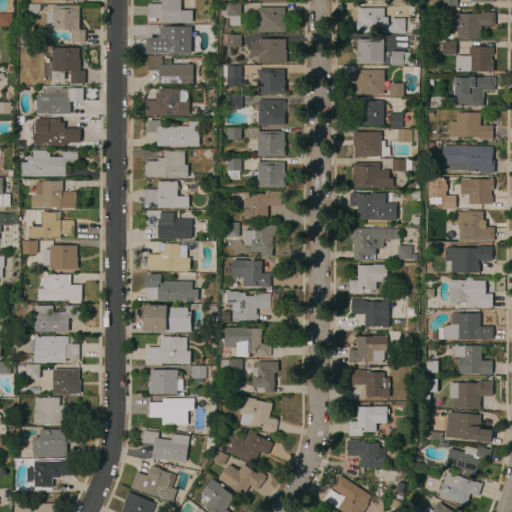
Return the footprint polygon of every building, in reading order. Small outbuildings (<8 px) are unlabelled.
[(147,4),(161,4),(161,0),(180,0),(180,10),(192,10),(192,23),(161,22),(161,18),(156,18),(156,21),(148,21),(147,4)] [(240,4),(240,16),(239,16),(239,25),(229,25),(229,16),(227,16),(226,16),(221,16),(221,4),(240,4)] [(27,16),(27,5),(40,5),(40,11),(34,16),(27,16)] [(78,30),(84,30),(84,42),(70,42),(70,30),(47,30),(47,23),(48,23),(48,12),(50,12),(50,10),(52,10),(52,6),(78,6),(78,17),(78,30)] [(257,8),(284,7),(284,18),(285,18),(285,32),(258,32),(257,8)] [(383,8),(383,17),(387,17),(387,24),(390,24),(390,18),(404,18),(404,33),(357,33),(357,8),(383,8)] [(457,39),(457,27),(448,27),(448,13),(459,13),(459,14),(484,14),(484,12),(494,13),(494,26),(481,26),(481,39),(457,39)] [(0,14),(10,14),(10,27),(0,27),(0,14)] [(192,27),(192,42),(190,42),(190,49),(192,49),(192,53),(190,53),(157,53),(157,54),(154,54),(147,54),(147,26),(192,27)] [(226,47),(226,35),(240,35),(240,47),(226,47)] [(250,42),(258,43),(258,39),(284,39),(284,51),(286,51),(285,63),(258,63),(258,57),(250,57),(250,44),(250,42)] [(383,39),(383,64),(356,64),(356,50),(357,50),(357,39),(383,39)] [(456,55),(442,55),(442,43),(456,43),(456,55)] [(493,47),(493,55),(491,55),(491,62),(493,62),(493,73),(488,72),(456,71),(456,56),(469,57),(469,47),(493,47)] [(52,48),(79,48),(78,59),(80,59),(80,70),(84,70),(84,84),(70,84),(70,71),(64,71),(64,81),(51,81),(52,48)] [(391,51),(402,52),(409,52),(408,64),(403,64),(403,65),(391,65),(391,51)] [(192,84),(159,84),(159,70),(147,70),(147,57),(161,57),(161,64),(192,64),(192,70),(192,84)] [(240,78),(239,78),(239,86),(227,86),(227,77),(220,77),(220,66),(241,66),(240,78)] [(283,69),(283,80),(285,80),(285,94),(257,94),(258,69),(283,69)] [(383,95),(356,95),(355,81),(357,81),(357,70),(383,70),(383,95)] [(449,106),(449,93),(454,93),(454,86),(455,86),(455,78),(469,78),(469,77),(494,78),(494,91),(483,91),(482,106),(449,106)] [(389,84),(402,83),(402,97),(389,97),(389,84)] [(67,88),(67,89),(84,89),(84,114),(36,114),(36,95),(42,95),(42,89),(67,88)] [(188,116),(145,115),(145,100),(155,101),(155,93),(158,93),(158,89),(178,89),(178,102),(179,90),(188,90),(187,103),(189,103),(188,116)] [(226,97),(241,97),(241,110),(226,110),(226,108),(226,97)] [(284,100),(284,125),(257,125),(257,124),(249,124),(249,123),(248,119),(248,116),(249,114),(250,112),(250,110),(257,110),(257,100),(284,100)] [(355,125),(355,101),(383,101),(383,125),(359,125),(355,125)] [(0,114),(0,102),(9,103),(9,114),(0,114)] [(479,113),(479,126),(492,126),(492,139),(478,139),(478,137),(456,137),(448,137),(449,122),(455,122),(456,112),(479,113)] [(390,114),(402,114),(402,115),(409,116),(409,127),(402,127),(402,129),(390,128),(390,114)] [(156,146),(156,132),(145,132),(145,120),(146,120),(146,118),(150,118),(150,120),(159,120),(159,126),(188,126),(188,121),(199,121),(199,146),(156,146)] [(66,119),(66,124),(80,124),(80,142),(65,142),(65,145),(30,145),(30,134),(34,134),(34,119),(66,119)] [(240,140),(226,139),(227,128),(240,128),(240,140)] [(397,129),(410,129),(410,142),(397,142),(397,129)] [(283,131),(283,143),(285,143),(284,157),(256,156),(257,131),(283,131)] [(381,141),(384,141),(384,147),(389,147),(389,156),(381,156),(381,157),(354,157),(354,146),(353,146),(353,132),(380,132),(381,141)] [(491,146),(491,148),(492,148),(492,154),(491,154),(491,160),(493,160),(493,174),(479,173),(479,172),(467,172),(467,170),(442,170),(442,146),(491,146)] [(21,176),(21,162),(27,163),(27,157),(32,157),(32,150),(49,151),(49,157),(62,157),(62,151),(77,151),(77,163),(65,163),(65,177),(21,176)] [(157,151),(184,151),(184,165),(188,165),(187,178),(144,177),(144,161),(157,161),(157,151)] [(227,179),(227,171),(226,171),(226,159),(240,159),(240,171),(238,171),(238,179),(227,179)] [(410,160),(410,172),(391,172),(391,160),(410,160)] [(283,162),(283,173),(285,173),(285,188),(256,187),(256,175),(255,175),(255,172),(256,172),(256,162),(283,162)] [(379,163),(379,170),(388,170),(388,179),(393,179),(393,188),(353,188),(353,163),(379,163)] [(1,194),(9,194),(9,207),(0,206),(0,177),(1,178),(1,184),(1,194)] [(468,204),(468,195),(460,195),(460,179),(470,179),(488,179),(492,179),(492,190),(490,190),(490,196),(492,196),(492,204),(468,204)] [(34,195),(34,182),(42,182),(42,181),(61,181),(61,191),(75,191),(75,210),(59,210),(59,208),(31,208),(31,195),(34,195)] [(144,208),(144,189),(157,189),(157,181),(177,181),(177,186),(179,186),(179,190),(177,190),(177,197),(188,197),(188,208),(144,208)] [(243,215),(242,215),(242,213),(243,213),(243,210),(243,200),(248,200),(248,194),(265,194),(265,193),(268,193),(268,191),(280,192),(280,206),(266,206),(266,219),(249,218),(249,219),(243,219),(243,215)] [(411,191),(418,191),(419,199),(415,199),(411,197),(411,191)] [(395,220),(373,220),(357,219),(357,206),(349,206),(349,193),(358,193),(358,194),(370,194),(385,194),(385,203),(396,204),(395,220)] [(455,208),(442,209),(441,196),(455,196),(455,208)] [(157,239),(157,225),(145,225),(145,211),(160,211),(160,213),(173,213),(173,219),(191,219),(191,239),(157,239)] [(482,227),(493,227),(493,241),(458,241),(459,224),(456,224),(456,212),(464,212),(464,211),(482,211),(482,227)] [(40,212),(60,212),(60,220),(73,220),(73,235),(59,234),(59,239),(29,238),(29,227),(40,227),(40,225),(40,212)] [(0,214),(10,214),(10,217),(12,217),(13,226),(0,225),(0,214)] [(238,237),(226,237),(226,236),(224,236),(224,224),(238,224),(238,237)] [(275,225),(275,235),(271,235),(271,249),(271,257),(261,257),(261,251),(250,252),(250,245),(243,245),(243,231),(251,231),(251,228),(253,228),(253,225),(275,225)] [(353,239),(349,239),(349,227),(357,227),(357,228),(392,229),(392,240),(381,240),(381,248),(375,248),(375,255),(363,255),(363,261),(353,261),(353,239)] [(36,254),(22,254),(22,242),(36,242),(36,254)] [(159,243),(178,244),(187,244),(187,254),(189,258),(189,271),(146,270),(146,254),(159,254),(159,243)] [(437,243),(437,251),(424,251),(424,243),(437,243)] [(473,248),(473,247),(478,247),(478,244),(490,244),(490,246),(491,246),(491,261),(480,261),(479,273),(453,273),(453,261),(444,261),(444,248),(473,248)] [(76,246),(75,257),(77,257),(77,270),(49,269),(49,265),(42,265),(43,250),(49,250),(49,245),(76,246)] [(410,259),(397,259),(397,246),(410,246),(410,259)] [(261,273),(269,273),(269,287),(261,287),(261,286),(242,286),(242,277),(231,277),(232,260),(245,260),(245,261),(261,261),(261,273)] [(386,282),(375,282),(375,290),(368,290),(368,292),(362,292),(362,294),(348,294),(348,280),(357,280),(357,272),(356,272),(356,265),(372,265),(386,265),(386,282)] [(37,288),(42,289),(42,279),(41,279),(39,279),(38,277),(39,275),(40,274),(42,275),(42,273),(50,273),(50,275),(69,274),(69,285),(81,285),(81,301),(80,301),(80,303),(65,303),(65,301),(37,301),(37,288)] [(157,300),(157,298),(145,298),(145,274),(160,275),(160,281),(191,282),(191,290),(197,290),(197,301),(157,300)] [(484,281),(484,294),(492,294),(492,307),(463,307),(463,304),(451,304),(451,298),(448,298),(448,280),(484,281)] [(0,288),(8,289),(8,300),(0,300),(0,288)] [(239,292),(239,293),(245,293),(245,296),(253,296),(253,294),(257,294),(257,293),(269,293),(269,308),(256,309),(256,321),(232,322),(232,303),(226,303),(226,302),(224,302),(224,293),(226,293),(226,292),(239,292)] [(363,299),(363,301),(365,301),(365,302),(382,303),(382,308),(387,308),(387,328),(381,328),(381,327),(364,327),(364,314),(350,314),(350,299),(363,299)] [(34,332),(34,306),(52,306),(52,312),(64,312),(64,305),(80,306),(80,318),(68,318),(67,332),(34,332)] [(144,305),(166,306),(166,308),(187,308),(187,312),(190,312),(190,332),(143,331),(144,305)] [(449,313),(479,314),(479,327),(492,327),(492,340),(442,339),(442,326),(449,326),(449,313)] [(440,340),(431,340),(431,332),(439,332),(439,326),(440,326),(440,340)] [(255,357),(255,354),(248,353),(248,357),(236,356),(236,352),(234,352),(234,348),(225,347),(225,335),(218,335),(219,329),(224,329),(225,327),(260,328),(260,336),(260,343),(268,344),(268,357),(255,357)] [(64,336),(64,337),(71,337),(71,344),(78,344),(78,359),(65,359),(65,362),(34,362),(34,336),(64,336)] [(385,353),(383,353),(383,360),(381,360),(381,363),(370,363),(370,362),(348,362),(348,349),(353,349),(353,350),(356,350),(356,337),(372,337),(372,336),(385,336),(385,349),(385,353)] [(146,363),(146,347),(159,347),(159,343),(160,343),(160,338),(165,338),(165,337),(178,337),(178,338),(185,338),(185,351),(189,351),(189,364),(146,363)] [(480,361),(491,361),(491,374),(478,374),(478,373),(464,373),(464,374),(458,374),(458,358),(454,358),(454,346),(463,346),(480,346),(480,361)] [(25,365),(16,365),(16,354),(31,354),(31,365),(39,365),(39,366),(25,366),(25,365)] [(241,373),(228,373),(220,373),(220,360),(242,361),(241,373)] [(437,361),(437,373),(426,373),(426,361),(437,361)] [(277,362),(277,372),(273,372),(273,382),(274,382),(274,386),(273,386),(273,394),(264,393),(264,388),(252,388),(252,385),(251,384),(251,381),(252,381),(252,368),(256,368),(256,362),(277,362)] [(0,374),(0,363),(9,363),(9,374),(0,374)] [(39,366),(39,379),(24,379),(25,366),(39,366)] [(205,378),(201,378),(201,383),(194,383),(194,378),(191,378),(190,366),(205,366),(205,378)] [(78,369),(78,380),(79,380),(79,394),(52,394),(52,369),(78,369)] [(176,370),(176,380),(182,380),(181,391),(176,391),(176,394),(148,394),(148,382),(149,382),(150,370),(176,370)] [(365,384),(348,384),(348,370),(364,370),(364,371),(367,371),(367,372),(383,372),(383,378),(388,378),(388,398),(382,398),(382,397),(365,397),(365,384)] [(436,392),(427,392),(427,379),(437,379),(436,392)] [(451,408),(451,399),(448,399),(448,383),(477,383),(477,382),(491,382),(491,396),(480,396),(480,408),(451,408)] [(33,407),(34,407),(34,398),(63,397),(63,405),(77,405),(77,424),(62,424),(62,426),(58,426),(58,424),(49,424),(49,426),(43,426),(43,425),(33,425),(33,407)] [(274,433),(259,430),(259,427),(249,425),(249,426),(239,424),(241,414),(239,414),(242,397),(255,399),(255,400),(271,403),(268,418),(276,420),(274,433)] [(193,399),(193,410),(187,410),(187,425),(162,425),(162,418),(149,417),(149,403),(152,403),(152,400),(156,400),(156,403),(162,403),(162,399),(193,399)] [(373,407),(373,406),(386,407),(386,409),(388,409),(388,415),(386,415),(386,423),(375,423),(375,432),(364,432),(364,436),(348,435),(348,422),(357,422),(357,407),(373,407)] [(447,412),(480,415),(479,427),(480,427),(479,429),(491,430),(490,442),(489,443),(476,441),(445,437),(447,412)] [(32,456),(33,437),(39,437),(39,429),(65,430),(65,433),(78,433),(78,443),(66,443),(66,457),(32,456)] [(151,458),(153,444),(142,443),(143,431),(158,433),(157,438),(170,440),(171,434),(188,436),(185,462),(151,458)] [(428,431),(441,433),(441,440),(427,439),(428,431)] [(272,443),(266,455),(259,452),(253,464),(225,451),(233,436),(236,437),(236,436),(240,438),(239,439),(244,441),(248,432),(272,443)] [(346,440),(359,440),(359,441),(362,441),(362,443),(378,443),(378,448),(384,448),(384,458),(383,458),(384,468),(361,469),(360,455),(359,455),(347,456),(346,440)] [(477,449),(477,446),(491,450),(487,462),(485,461),(477,468),(475,473),(445,465),(449,449),(464,452),(465,446),(477,449)] [(227,456),(222,466),(213,461),(218,451),(227,456)] [(34,488),(34,480),(25,484),(26,467),(33,470),(33,461),(72,461),(72,476),(60,476),(60,478),(52,478),(52,488),(34,488)] [(228,465),(230,466),(231,466),(234,468),(233,469),(237,472),(243,464),(255,474),(257,471),(265,476),(263,479),(264,479),(256,490),(250,485),(242,495),(229,486),(229,487),(218,479),(228,465)] [(170,488),(176,490),(172,502),(131,488),(136,473),(147,476),(150,466),(152,467),(152,466),(158,468),(157,469),(175,475),(170,488)] [(477,496),(469,494),(467,499),(468,499),(466,506),(452,501),(452,502),(438,497),(446,472),(461,477),(460,478),(474,482),(474,481),(481,484),(477,496)] [(363,511),(343,511),(324,499),(330,490),(339,496),(340,494),(333,489),(341,476),(370,496),(366,504),(368,505),(363,511)] [(211,479),(222,487),(221,488),(234,497),(225,510),(227,511),(212,511),(205,506),(210,499),(201,493),(211,479)] [(392,487),(398,483),(402,490),(395,493),(392,487)] [(154,503),(150,511),(120,511),(124,504),(123,504),(128,492),(154,503)] [(395,495),(402,496),(399,509),(391,507),(393,499),(394,500),(395,495)] [(421,511),(425,506),(432,511),(438,502),(441,504),(452,511),(421,511)] [(57,504),(57,511),(14,511),(14,503),(57,504)]
